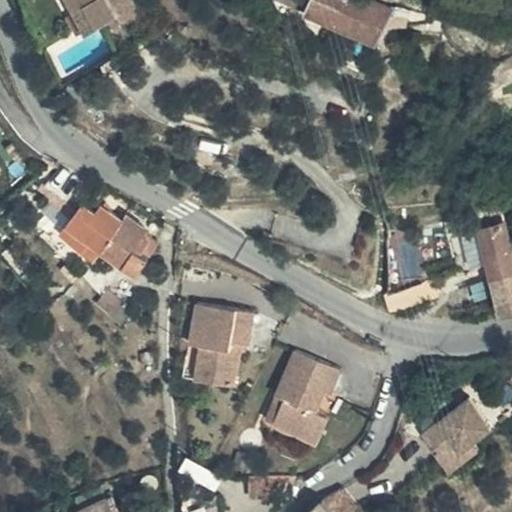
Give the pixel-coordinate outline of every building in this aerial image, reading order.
[(296,2),(294,2),(275,0),(273,18),(307,24),(337,29),(342,0),(310,0),(309,6),(303,4),(302,5),(296,2)] [(382,33),(386,9),(346,0),(342,0),(337,29),(381,37),(382,33)] [(382,33),(383,33),(385,27),(389,22),(393,19),(395,12),(386,9),(382,33)] [(101,245),(121,219),(99,203),(94,209),(82,200),(67,220),(101,245)] [(505,223),(501,203),(472,212),(478,232),(505,223)] [(124,212),(121,219),(140,234),(144,227),(124,212)] [(133,268),(150,243),(150,242),(140,234),(121,219),(101,245),(133,268)] [(488,268),(491,277),(511,272),(511,249),(505,223),(478,232),(488,268)] [(393,276),(420,275),(418,226),(391,227),(393,276)] [(463,274),(488,268),(478,232),(454,240),(463,274)] [(511,272),(491,277),(496,292),(511,288),(511,272)] [(457,288),(449,312),(499,303),(496,292),(491,277),(457,288)] [(0,313),(10,309),(0,283),(0,313)] [(430,288),(397,293),(384,298),(389,315),(434,301),(430,288)] [(511,288),(496,292),(499,303),(501,309),(511,306),(511,288)] [(225,348),(230,304),(191,300),(186,342),(192,344),(203,344),(199,376),(226,379),(231,349),(225,348)] [(248,307),(230,304),(225,348),(231,349),(237,349),(239,340),(244,340),(248,307)] [(203,344),(192,344),(188,375),(199,376),(203,344)] [(289,345),(267,390),(278,396),(266,419),(306,439),(319,415),(306,408),(315,390),(321,393),(334,368),(289,345)] [(278,396),(267,390),(255,414),(266,419),(278,396)] [(444,455),(462,484),(495,466),(511,456),(511,447),(500,425),(444,455)] [(495,466),(462,484),(467,492),(500,475),(495,466)] [(155,473),(151,472),(147,473),(143,475),(141,480),(143,485),(148,489),(154,489),(157,485),(159,480),(158,476),(155,473)] [(75,497),(79,508),(106,498),(101,487),(75,497)] [(110,511),(118,511),(112,496),(106,498),(110,511)] [(80,511),(110,511),(106,498),(79,508),(80,511)] [(334,511),(332,510),(324,498),(307,511),(334,511)]
